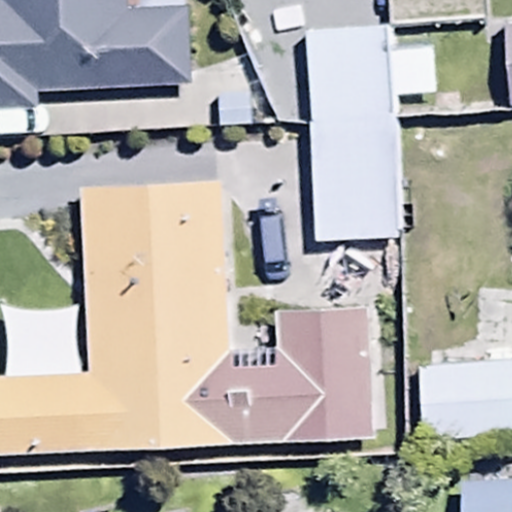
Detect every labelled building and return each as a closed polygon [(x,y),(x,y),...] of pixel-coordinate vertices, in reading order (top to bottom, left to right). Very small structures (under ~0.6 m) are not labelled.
[(185,3),(129,6),(128,0),(0,0),(0,142),(25,141),(23,109),(38,108),(37,93),(189,85),(185,3)] [(380,0),(303,0),(310,197),(387,194),(380,0)] [(511,74),(511,0),(497,0),(505,75),(511,74)] [(391,49),(392,99),(431,98),(430,48),(391,49)] [(0,382),(0,456),(372,439),(366,310),(278,314),(279,339),(231,341),(223,180),(75,187),(81,310),(0,314),(0,320),(3,383),(0,382)] [(421,397),(511,392),(511,320),(418,325),(421,397)] [(511,511),(511,480),(462,482),(463,511),(511,511)]
